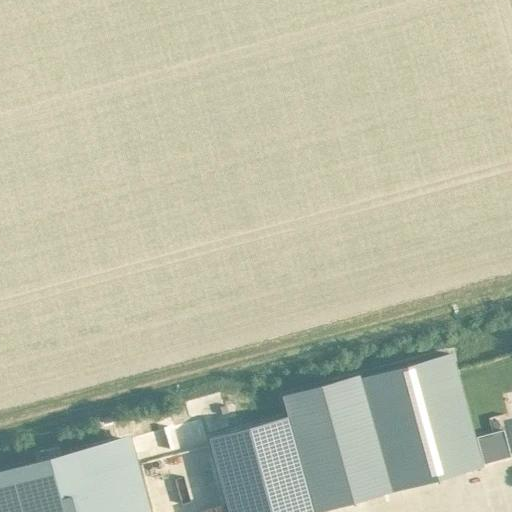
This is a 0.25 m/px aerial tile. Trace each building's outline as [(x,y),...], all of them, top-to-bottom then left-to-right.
[(447,352),(362,375),(393,488),(478,465),(470,435),(447,352)] [(392,487),(362,374),(280,396),(280,397),(285,412),(281,414),(308,510),(308,511),(392,487)] [(205,434),(226,511),(308,511),(308,510),(281,414),(282,413),(205,434)] [(499,427),(470,435),(478,465),(507,457),(506,453),(500,431),(499,427)] [(143,511),(123,437),(0,470),(0,511),(143,511)] [(468,500),(506,490),(498,459),(460,470),(468,500)]
